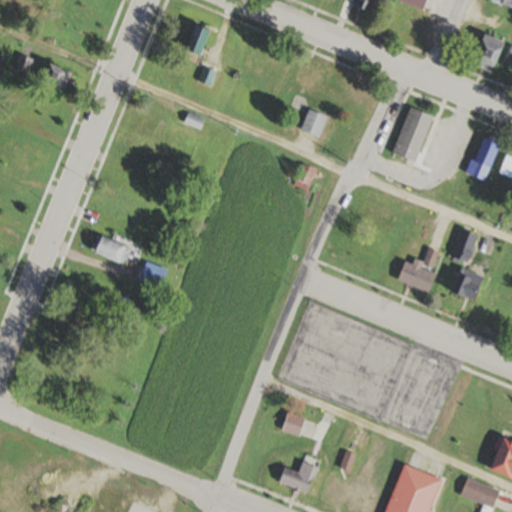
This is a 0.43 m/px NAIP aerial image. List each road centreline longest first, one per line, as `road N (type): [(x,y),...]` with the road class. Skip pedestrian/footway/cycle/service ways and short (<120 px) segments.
road 1 (residential): [(214,511),(305,281),(407,70)]
road 2 (residential): [(0,362),(145,0)]
road 3 (residential): [(254,511),(0,409)]
road 4 (residential): [(511,368),(305,281)]
road 5 (residential): [(407,70),(233,0)]
